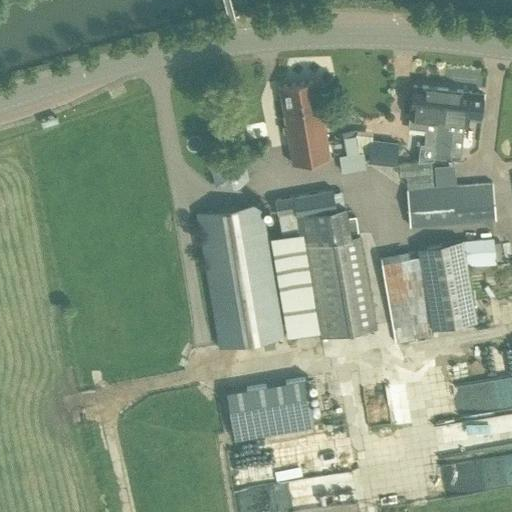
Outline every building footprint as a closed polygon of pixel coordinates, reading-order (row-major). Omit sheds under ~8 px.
[(292,163),(330,157),(317,79),(279,85),(292,163)] [(436,145),(442,88),(412,85),(407,128),(425,130),(424,144),(436,145)] [(467,122),(467,118),(479,119),(482,95),(471,94),(471,91),(442,88),(436,145),(434,157),(450,159),(453,134),(451,133),(446,133),(448,120),(467,122)] [(395,164),(397,142),(371,139),(369,161),(395,164)] [(214,186),(250,182),(246,154),(211,158),(214,186)] [(492,182),(456,185),(454,165),(434,167),(435,187),(408,189),(411,226),(495,219),(492,182)] [(377,326),(361,232),(350,234),(345,207),(336,208),(333,189),(275,199),(278,213),(296,210),(301,242),(303,242),(320,336),(377,326)] [(219,345),(284,334),(261,202),(197,213),(219,345)] [(426,320),(431,320),(432,327),(477,319),(467,265),(495,263),(493,238),(445,242),(418,247),(419,254),(408,256),(407,250),(380,255),(395,343),(429,337),(426,320)] [(436,421),(447,491),(511,481),(511,373),(455,382),(460,417),(436,421)] [(235,439),(314,426),(306,378),(226,391),(235,439)]
